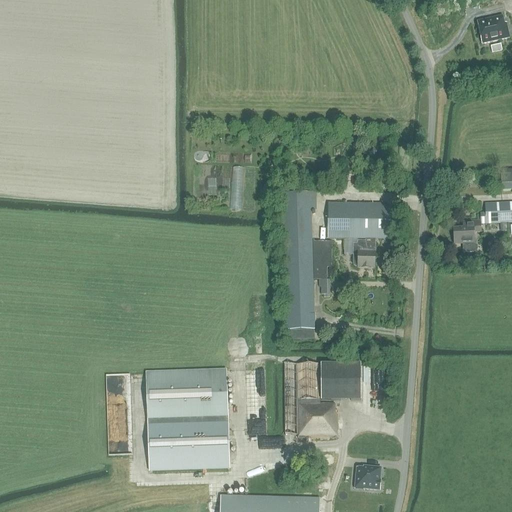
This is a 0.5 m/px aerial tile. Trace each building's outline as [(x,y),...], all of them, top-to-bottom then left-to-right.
[(488,0),(480,2),(482,9),(493,6),(492,0),(488,0)] [(488,20),(477,22),(482,45),(510,39),(506,24),(504,24),(503,17),(492,19),(492,20),(488,21),(488,20)] [(511,169),(500,170),(501,192),(511,191),(511,169)] [(316,192),(282,192),(287,341),(314,340),(313,282),(312,244),(311,211),(316,211),(316,192)] [(485,213),(480,214),(481,220),(481,225),(500,224),(506,224),(509,224),(511,223),(511,202),(485,204),(485,212),(485,213)] [(365,240),(376,240),(391,240),(391,206),(383,206),(383,204),(328,204),(328,240),(344,240),(365,240)] [(464,243),(464,252),(475,251),(474,232),(481,231),(481,225),(481,220),(468,221),(468,228),(454,229),(455,244),(464,243)] [(353,256),(353,265),(354,267),(356,268),(357,268),(357,269),(376,270),(376,240),(365,240),(365,242),(357,241),(357,244),(353,244),(353,256)] [(331,244),(312,244),(313,282),(318,282),(319,288),(321,288),(321,296),(324,295),(324,298),(329,298),(329,295),(330,295),(330,281),(327,281),(327,269),(331,269),(331,268),(331,264),(331,260),(332,260),(331,244)] [(297,436),(297,440),(337,439),(337,415),(336,415),(335,403),(320,403),(320,365),(284,366),(285,436),(297,436)] [(321,365),(322,401),(362,401),(361,365),(321,365)] [(148,373),(147,373),(148,421),(148,469),(229,468),(228,420),(227,371),(148,373)] [(357,467),(355,484),(359,484),(364,485),(364,488),(380,490),(381,480),(380,479),(382,467),(364,465),(363,467),(357,467)] [(220,511),(319,511),(320,500),(220,497),(220,511)]
